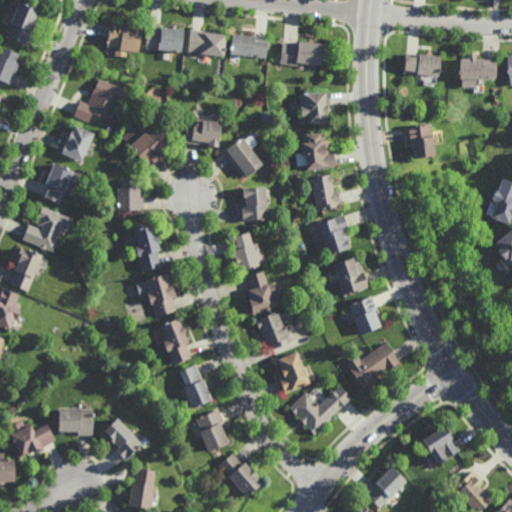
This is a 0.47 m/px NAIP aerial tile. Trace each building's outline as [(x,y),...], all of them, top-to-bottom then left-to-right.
[(38,16),(34,25),(31,31),(32,31),(31,32),(27,42),(26,44),(7,35),(11,25),(12,23),(9,22),(13,14),(14,15),(19,4),(20,1),(40,10),(38,16)] [(131,28),(131,26),(143,28),(139,52),(125,50),(121,49),(121,48),(115,47),(107,46),(109,36),(110,24),(111,22),(125,24),(124,27),(125,27),(129,27),(131,28)] [(176,28),(185,29),(182,51),(177,51),(162,49),(159,49),(159,48),(146,47),(148,27),(149,27),(159,28),(162,28),(162,27),(170,28),(170,27),(171,25),(171,24),(177,25),(176,28)] [(225,56),(210,54),(201,53),(201,52),(198,51),(188,50),(190,29),(192,29),(199,30),(202,30),(206,30),(205,32),(217,33),(228,34),(225,56)] [(266,57),(245,55),(245,56),(240,56),(239,56),(240,54),(230,53),(232,33),(241,34),(246,35),(254,35),(254,39),(255,39),(265,40),(268,40),(266,57)] [(322,64),(316,64),(298,62),(297,64),(297,63),(296,63),(296,64),(294,64),(287,63),(280,63),(282,42),(284,42),(297,44),(298,40),(308,41),(314,42),(324,43),(322,64)] [(16,62),(20,63),(18,67),(17,69),(16,72),(11,83),(11,84),(0,79),(0,52),(2,46),(20,53),(16,62)] [(419,54),(419,53),(440,56),(438,76),(425,74),(425,79),(415,78),(416,74),(404,72),(406,52),(419,54)] [(497,79),(483,78),(483,83),(473,83),(473,78),(460,78),(460,57),(484,58),(484,59),(497,59),(497,79)] [(115,112),(119,114),(117,120),(113,118),(111,121),(99,116),(97,120),(91,117),(89,122),(74,115),(80,100),(88,103),(99,78),(125,89),(115,112)] [(329,106),(328,106),(328,107),(327,107),(327,114),(326,114),(326,123),(307,123),(307,122),(300,122),(299,93),(303,93),(303,92),(328,91),(329,106)] [(224,123),(220,147),(184,142),(188,120),(203,123),(203,120),(224,123)] [(435,155),(413,159),(411,142),(407,143),(405,126),(430,122),(435,155)] [(95,134),(87,152),(86,151),(82,162),(58,152),(65,137),(67,138),(71,130),(73,132),(76,125),(95,134)] [(172,145),(168,148),(169,149),(160,157),(160,158),(150,167),(150,166),(149,166),(130,145),(146,131),(149,134),(157,127),(172,145)] [(325,139),(328,139),(330,150),(333,149),(335,165),(307,169),(306,164),(297,165),(295,152),(300,152),(299,142),(302,141),(301,134),(323,131),(325,139)] [(256,141),(255,144),(250,148),(252,152),(254,151),(258,157),(257,158),(262,164),(245,177),(245,176),(243,177),(223,151),(242,137),(243,139),(249,135),(252,135),(256,141)] [(72,192),(64,189),(59,202),(43,196),(48,184),(46,183),(54,163),(80,173),(72,192)] [(331,176),(332,176),(333,183),(332,183),(334,191),(340,190),(343,204),(317,210),(310,177),(330,173),(331,176)] [(141,187),(143,187),(143,210),(141,210),(141,211),(119,211),(119,204),(109,204),(109,194),(119,194),(119,188),(121,188),(121,179),(141,178),(141,187)] [(511,221),(510,226),(491,218),(492,217),(485,214),(490,201),(497,204),(497,203),(493,202),(497,191),(499,192),(504,179),(511,182),(511,221)] [(241,221),(240,209),(242,209),(241,190),(244,190),(243,188),(264,186),(265,209),(264,209),(265,219),(241,221)] [(68,231),(63,228),(53,251),(46,248),(44,249),(41,247),(40,245),(22,238),(28,224),(41,229),(43,226),(38,224),(41,217),(38,216),(42,206),(73,219),(68,231)] [(350,249),(329,256),(325,244),(317,247),(311,230),(319,227),(317,223),(343,214),(348,227),(346,228),(350,238),(347,239),(350,249)] [(157,234),(158,233),(160,244),(159,244),(161,252),(157,253),(161,266),(142,271),(136,248),(140,247),(135,230),(155,225),(157,234)] [(511,263),(508,258),(506,260),(499,252),(501,250),(497,244),(511,231),(511,263)] [(252,243),(256,242),(259,251),(262,250),(265,261),(257,264),(258,266),(238,272),(232,251),(235,250),(231,237),(248,232),(252,243)] [(34,252),(34,251),(38,253),(37,254),(43,256),(38,269),(42,271),(38,280),(34,278),(29,291),(10,284),(16,271),(14,270),(17,262),(15,261),(21,247),(34,252)] [(362,272),(363,271),(368,286),(343,295),(338,280),(339,279),(334,264),(356,256),(362,272)] [(267,284),(272,282),(275,291),(277,290),(281,303),(251,312),(247,298),(249,298),(247,291),(250,290),(246,275),(263,270),(267,284)] [(171,283),(172,283),(175,295),(171,296),(175,310),(155,316),(151,302),(150,302),(147,293),(139,295),(136,283),(168,274),(171,283)] [(15,308),(22,311),(18,320),(13,318),(9,328),(0,324),(0,295),(3,288),(20,296),(15,308)] [(360,334),(353,318),(355,317),(349,304),(372,295),(378,309),(374,310),(381,325),(360,334)] [(281,325),(284,324),(287,333),(289,334),(290,338),(290,340),(290,341),(272,348),(271,344),(266,345),(260,330),(258,330),(254,319),(276,311),(281,325)] [(180,323),(185,333),(183,334),(187,342),(184,343),(190,357),(173,364),(167,350),(166,351),(162,340),(165,339),(159,323),(177,316),(180,323)] [(399,361),(386,370),(385,369),(371,379),(372,381),(363,387),(346,364),(357,355),(360,359),(384,341),(399,361)] [(284,393),(277,377),(282,375),(279,368),(280,367),(276,358),(295,350),(309,382),(284,393)] [(201,378),(202,378),(211,400),(183,411),(179,402),(186,400),(185,397),(183,398),(180,390),(182,389),(180,383),(183,382),(178,370),(195,363),(201,378)] [(330,418),(331,418),(313,435),(307,428),(308,427),(305,424),(304,425),(298,418),(299,417),(296,415),(296,416),(288,408),(305,392),(307,393),(309,394),(311,396),(311,398),(318,405),(339,384),(352,397),(330,418)] [(92,435),(78,435),(78,429),(59,429),(59,405),(79,405),(79,408),(93,408),(92,435)] [(206,451),(199,431),(200,430),(196,419),(218,410),(226,430),(223,431),(228,443),(206,451)] [(141,443),(124,459),(114,449),(117,446),(112,442),(111,442),(109,439),(106,436),(107,435),(102,429),(116,416),(141,443)] [(35,429),(47,422),(56,439),(43,446),(43,447),(36,451),(34,448),(23,454),(11,433),(31,422),(35,429)] [(451,436),(460,448),(437,463),(420,438),(442,423),(451,436)] [(241,463),(244,461),(249,467),(250,466),(257,475),(256,476),(261,482),(245,497),(218,465),(232,453),(241,463)] [(15,480),(0,480),(0,457),(15,457),(15,480)] [(398,493),(395,490),(380,506),(367,495),(377,485),(373,482),(390,465),(405,479),(400,485),(403,488),(398,493)] [(149,509),(126,505),(130,480),(135,481),(138,467),(155,470),(149,509)] [(483,490),(484,489),(485,491),(486,490),(490,495),(490,496),(492,498),(480,509),(483,511),(475,511),(463,499),(457,503),(448,493),(454,488),(453,487),(472,469),(483,481),(478,485),(483,490)] [(511,511),(494,511),(509,497),(511,500),(511,511)] [(349,511),(357,501),(371,511),(349,511)]
